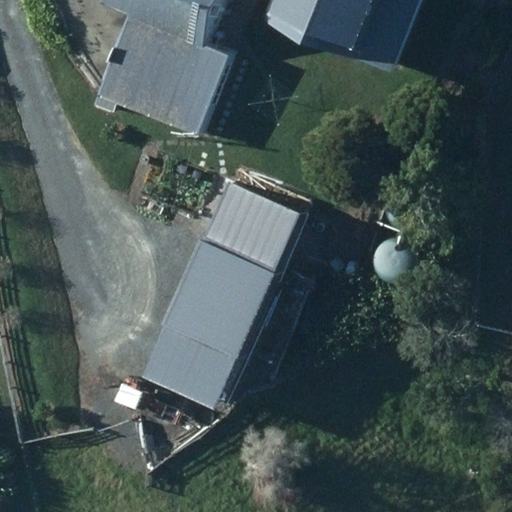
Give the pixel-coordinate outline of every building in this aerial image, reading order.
[(130,0),(127,8),(204,38),(219,0),(130,0)] [(274,0),(267,20),(399,69),(425,0),(274,0)] [(204,38),(127,8),(94,91),(200,133),(233,50),(204,38)] [(179,155),(159,200),(263,247),(283,201),(179,155)] [(276,269),(204,235),(163,324),(236,357),(276,269)]
